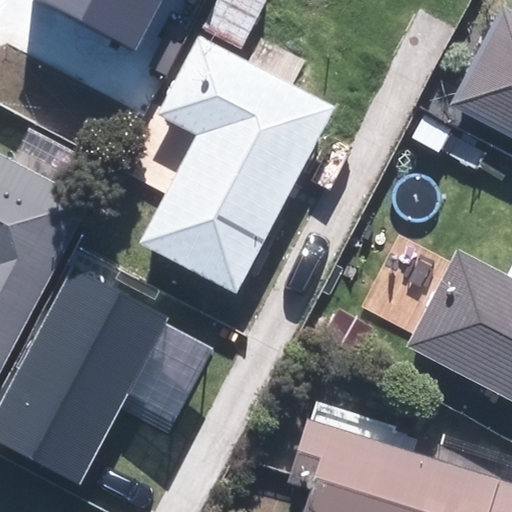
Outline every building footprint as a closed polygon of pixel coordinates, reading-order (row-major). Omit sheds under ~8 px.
[(36,0),(135,49),(159,0),(36,0)] [(511,14),(500,8),(447,106),(511,139),(511,14)] [(231,295),(330,107),(197,37),(158,112),(197,133),(138,246),(231,295)] [(0,370),(88,203),(0,157),(0,370)] [(330,228),(291,207),(262,263),(301,283),(330,228)] [(511,283),(454,252),(403,348),(511,405),(511,283)] [(72,267),(0,402),(0,444),(79,486),(168,318),(72,267)] [(309,487),(300,511),(511,511),(511,488),(306,424),(288,481),(309,487)]
